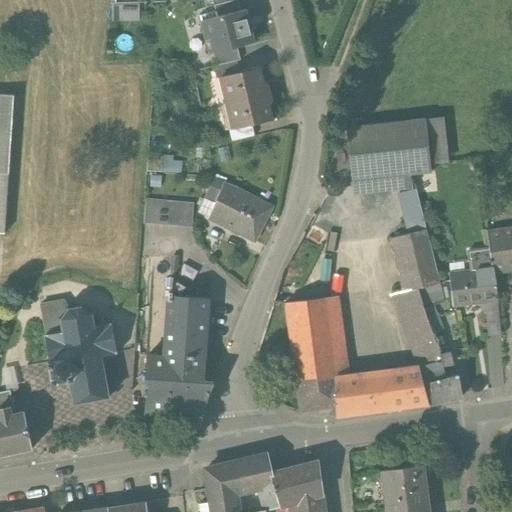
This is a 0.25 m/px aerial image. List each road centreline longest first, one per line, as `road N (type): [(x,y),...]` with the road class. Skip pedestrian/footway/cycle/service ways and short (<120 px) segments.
road 1 (tertiary): [(277,0),(305,91),(305,177),(254,310),(216,442)]
road 2 (residential): [(0,484),(216,442)]
road 3 (tertiary): [(329,434),(481,412)]
road 4 (track): [(361,0),(311,130)]
